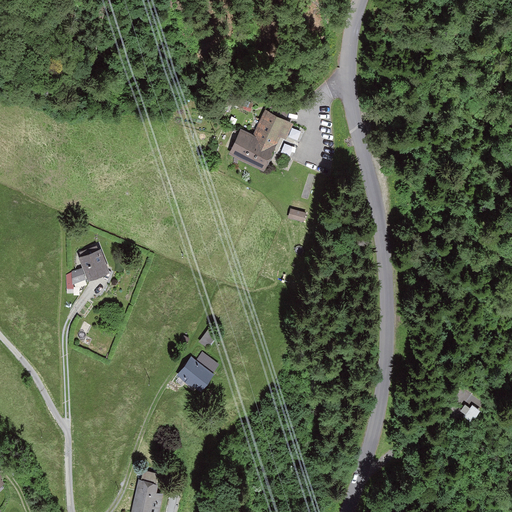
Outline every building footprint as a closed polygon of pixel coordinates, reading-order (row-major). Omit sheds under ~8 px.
[(232,99),(230,104),(240,108),(242,103),(232,99)] [(295,124),(265,109),(253,135),(241,129),(229,154),(264,171),(281,137),(287,140),(295,124)] [(305,211),(288,208),(287,215),(303,219),(305,211)] [(103,249),(79,257),(87,280),(111,272),(103,249)] [(75,286),(74,279),(83,278),(82,268),(65,270),(68,287),(75,286)] [(209,329),(199,342),(208,349),(218,336),(209,329)] [(220,365),(202,351),(196,359),(191,356),(176,375),(200,393),(214,375),(213,374),(220,365)] [(472,405),(470,408),(465,405),(460,411),(465,415),(463,418),(475,427),(485,414),(472,405)] [(6,463),(15,473),(22,466),(13,456),(6,463)] [(157,473),(143,470),(141,477),(136,476),(128,511),(156,511),(161,491),(154,489),(157,473)]
